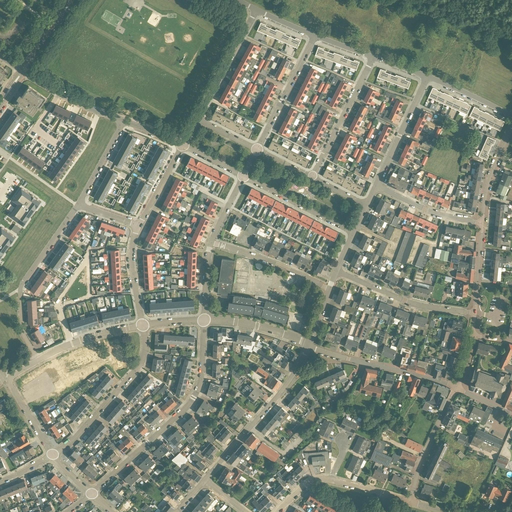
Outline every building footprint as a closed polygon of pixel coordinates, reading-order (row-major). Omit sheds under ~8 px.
[(267,36),(270,28),(265,26),(266,25),(261,23),(257,31),(267,35),(267,36)] [(270,28),(267,36),(267,35),(277,39),(277,40),(281,31),(276,29),(275,31),(270,28),(271,28),(270,28)] [(281,31),(277,40),(287,44),(286,44),(287,44),(290,37),(290,36),(290,37),(285,35),(285,34),(281,31)] [(290,37),(287,44),(287,45),(287,44),(297,48),(296,49),(297,49),(301,40),(296,38),(295,39),(290,37)] [(281,50),(283,44),(276,42),(274,48),(281,50)] [(255,49),(257,50),(259,51),(260,48),(251,43),(248,49),(253,52),(255,49)] [(325,60),(328,51),(328,52),(323,50),(323,49),(318,47),(315,56),(316,55),(325,59),(325,60)] [(248,49),(244,55),(250,58),(253,52),(248,49)] [(329,52),(328,51),(325,60),(326,59),(335,63),(339,54),(334,53),(333,54),(328,52),(329,52)] [(344,56),(339,54),(335,63),(336,63),(346,66),(345,67),(346,67),(349,59),(348,59),(343,58),(344,56)] [(254,60),(250,58),(244,55),(241,61),(247,64),(249,65),(250,66),(254,60)] [(279,57),(276,63),(286,68),(289,62),(279,57)] [(349,59),(346,67),(346,66),(356,70),(356,71),(359,62),(354,60),(353,61),(349,60),(349,59)] [(249,65),(247,64),(241,61),(238,66),(246,71),(249,65)] [(283,74),(286,68),(276,63),(277,63),(274,69),(277,71),(283,74)] [(333,70),(339,73),(342,66),(336,63),(333,70)] [(235,72),(241,76),(243,77),(244,77),(247,71),(246,71),(238,66),(235,72)] [(320,76),(321,73),(311,68),(308,74),(314,77),(316,74),(320,76)] [(387,82),(390,74),(385,72),(385,71),(380,69),(377,78),(378,78),(387,81),(387,82)] [(277,71),(274,77),(280,80),(283,74),(277,71)] [(243,77),(241,76),(235,72),(232,78),(240,83),(243,77)] [(305,80),(311,83),(314,77),(308,74),(305,80)] [(391,74),(390,74),(387,82),(388,81),(397,85),(397,86),(401,77),(396,75),(395,76),(390,74),(391,74)] [(338,87),(344,90),(347,84),(344,83),(346,80),(343,78),(336,75),(335,78),(333,77),(330,83),(338,87)] [(406,79),(401,77),(397,86),(398,86),(398,85),(408,89),(407,89),(408,89),(411,82),(405,80),(406,79)] [(228,84),(237,89),(238,89),(237,89),(240,83),(232,78),(228,84)] [(302,86),(308,89),(311,83),(305,80),(302,86)] [(268,89),(274,92),(277,86),(267,81),(266,84),(264,87),(268,89)] [(225,90),(231,93),(234,95),(237,89),(228,84),(225,90)] [(299,92),(305,95),(308,89),(302,86),(299,92)] [(22,96),(20,95),(17,99),(14,104),(33,117),(37,110),(35,108),(37,106),(39,107),(44,101),(39,98),(41,95),(37,93),(29,87),(22,95),(23,95),(22,96)] [(338,87),(335,93),(341,96),(344,90),(338,87)] [(378,96),(380,94),(378,93),(370,88),(367,94),(373,98),(374,94),(378,96)] [(436,101),(440,91),(440,92),(437,90),(433,88),(428,98),(429,97),(436,101)] [(268,89),(265,95),(271,98),(274,92),(268,89)] [(231,100),(234,95),(231,93),(225,90),(222,96),(228,99),(231,100)] [(443,105),(448,95),(443,93),(440,92),(441,91),(440,91),(436,101),(436,102),(436,101),(444,104),(443,105)] [(302,101),(305,95),(299,92),(296,98),(302,101)] [(341,96),(335,93),(332,99),(338,102),(341,96)] [(371,101),(373,98),(367,94),(364,101),(374,106),(375,103),(371,101)] [(271,98),(265,95),(262,101),(268,104),(271,98)] [(451,108),(456,98),(455,98),(455,99),(452,97),(453,97),(448,95),(443,105),(444,105),(444,104),(451,108)] [(226,102),(228,99),(222,96),(219,102),(229,107),(230,104),(226,102)] [(300,104),(302,101),(296,98),(293,104),(303,109),(304,106),(300,104)] [(403,103),(395,99),(393,98),(391,101),(390,104),(394,106),(400,109),(403,103)] [(459,112),(463,102),(459,100),(458,100),(456,99),(456,98),(451,108),(452,108),(459,111),(459,112)] [(338,102),(332,99),(330,102),(326,100),(325,103),(335,108),(338,102)] [(268,104),(262,101),(259,107),(265,110),(268,104)] [(468,104),(463,102),(459,112),(459,111),(467,115),(466,115),(467,115),(471,106),(468,104)] [(56,105),(52,114),(57,116),(61,108),(56,105)] [(374,113),(376,113),(377,110),(372,108),(371,110),(361,105),(358,111),(364,114),(366,111),(370,113),(371,111),(374,113)] [(254,112),(256,113),(262,116),(265,110),(259,107),(257,106),(254,112)] [(318,115),(323,117),(329,120),(332,114),(326,111),(327,108),(322,106),(320,109),(321,109),(318,115)] [(394,106),(391,112),(397,115),(400,109),(394,106)] [(477,120),(482,110),(481,110),(481,111),(478,109),(479,109),(474,107),(469,116),(469,117),(470,116),(477,120)] [(61,108),(57,116),(62,118),(66,110),(61,108)] [(302,114),(299,113),(299,112),(291,108),(288,114),(296,118),(297,116),(300,117),(302,114)] [(66,110),(62,118),(67,121),(71,112),(66,110)] [(391,112),(386,110),(382,118),(386,120),(391,123),(393,120),(394,121),(397,115),(391,112)] [(482,110),(477,120),(484,123),(484,124),(489,114),(485,112),(484,112),(482,111),(482,110)] [(225,116),(215,111),(211,119),(216,122),(217,121),(221,123),(220,124),(219,123),(219,124),(220,124),(225,116)] [(361,120),(364,121),(367,115),(364,114),(358,111),(355,117),(361,120)] [(419,117),(426,120),(427,116),(431,118),(433,115),(422,111),(419,117)] [(13,112),(10,117),(18,122),(21,118),(13,112)] [(262,116),(256,113),(254,116),(250,114),(249,117),(259,122),(262,116)] [(293,124),(296,118),(288,114),(285,120),(293,124)] [(492,128),(497,118),(496,118),(493,117),(494,116),(489,114),(484,124),(485,124),(492,127),(492,128)] [(77,115),(73,123),(78,126),(82,117),(77,115)] [(220,124),(222,125),(221,124),(221,123),(226,125),(225,127),(230,129),(234,121),(225,116),(220,124)] [(10,117),(7,121),(15,127),(18,122),(10,117)] [(82,117),(78,126),(83,128),(87,120),(82,117)] [(317,122),(326,126),(329,120),(323,117),(320,123),(317,122)] [(358,126),(361,120),(355,117),(352,123),(358,126)] [(423,126),(426,120),(419,117),(417,123),(423,126)] [(497,118),(492,128),(492,127),(499,131),(500,132),(505,122),(500,119),(499,120),(497,119),(497,118)] [(87,120),(83,128),(88,130),(92,122),(87,120)] [(282,126),(288,129),(290,130),(293,124),(285,120),(282,126)] [(4,125),(12,131),(15,127),(7,121),(4,125)] [(230,129),(235,132),(236,130),(240,132),(239,134),(238,133),(240,134),(244,126),(234,121),(230,129)] [(326,126),(317,122),(314,128),(317,129),(323,132),(326,126)] [(356,129),(358,126),(352,123),(349,129),(359,134),(360,131),(356,129)] [(391,128),(385,125),(381,123),(380,126),(378,129),(382,131),(388,134),(391,128)] [(420,132),(423,126),(417,123),(414,129),(420,132)] [(1,130),(9,136),(12,131),(4,125),(1,130)] [(244,126),(240,134),(241,135),(241,134),(240,134),(240,133),(245,135),(244,136),(249,139),(253,131),(244,126)] [(286,132),(288,129),(282,126),(279,132),(289,137),(290,134),(286,132)] [(311,134),(314,135),(320,138),(323,132),(317,129),(314,128),(311,134)] [(411,135),(421,140),(422,137),(418,135),(420,132),(414,129),(411,135)] [(0,130),(0,135),(6,140),(9,136),(1,130),(0,130)] [(385,140),(388,134),(382,131),(379,137),(385,140)] [(344,139),(350,142),(351,139),(355,141),(357,138),(347,133),(344,139)] [(128,134),(126,139),(134,143),(137,139),(128,134)] [(320,138),(314,135),(311,141),(316,144),(320,138)] [(379,137),(375,135),(374,139),(378,140),(376,143),(382,146),(385,140),(379,137)] [(77,136),(74,141),(82,146),(85,142),(77,136)] [(482,146),(490,150),(490,149),(492,145),(493,145),(495,140),(487,136),(487,137),(483,146),(482,146)] [(409,138),(406,144),(413,147),(412,148),(416,150),(418,147),(427,151),(430,146),(423,143),(422,142),(421,145),(419,144),(420,143),(409,138)] [(423,143),(430,146),(433,148),(436,143),(425,138),(423,143)] [(132,148),(134,143),(126,139),(123,143),(132,148)] [(341,145),(347,148),(350,142),(344,139),(341,145)] [(268,148),(273,151),(274,150),(278,152),(277,153),(276,153),(278,153),(282,145),(272,140),(268,148)] [(304,143),(303,143),(299,140),(297,140),(295,143),(302,146),(306,149),(307,147),(313,150),(316,144),(311,141),(309,140),(307,143),(305,142),(304,143)] [(74,141),(71,145),(78,151),(82,146),(74,141)] [(129,153),(132,148),(123,143),(121,148),(129,153)] [(382,146),(376,143),(375,146),(371,144),(370,147),(380,152),(382,146)] [(406,144),(404,151),(410,153),(412,148),(413,147),(406,144)] [(71,145),(68,150),(75,155),(78,151),(71,145)] [(282,145),(278,153),(283,156),(283,155),(288,157),(287,158),(286,157),(286,158),(287,158),(291,150),(282,145)] [(338,151),(344,154),(347,148),(341,145),(338,151)] [(156,151),(165,156),(168,151),(159,146),(156,151)] [(490,150),(482,146),(483,147),(479,156),(478,156),(487,160),(489,155),(487,155),(490,150)] [(23,147),(18,154),(22,157),(27,150),(23,147)] [(127,158),(129,153),(121,148),(118,153),(127,158)] [(27,150),(22,157),(26,160),(32,153),(27,150)] [(68,150),(65,154),(72,159),(75,155),(68,150)] [(291,150),(287,158),(292,161),(293,159),(297,162),(297,163),(296,162),(295,163),(297,163),(301,155),(291,150)] [(165,156),(156,151),(154,156),(163,161),(165,156)] [(344,154),(338,151),(335,157),(339,159),(345,162),(346,159),(344,158),(345,155),(344,154)] [(407,159),(410,153),(404,151),(401,156),(407,159)] [(32,153),(26,160),(31,163),(36,156),(32,153)] [(127,158),(118,153),(115,158),(124,162),(127,158)] [(65,154),(62,158),(69,164),(72,159),(65,154)] [(301,165),(306,168),(310,160),(301,155),(297,163),(298,164),(297,163),(298,162),(302,164),(301,165)] [(36,156),(31,163),(35,167),(41,159),(36,156)] [(163,161),(154,156),(151,161),(160,165),(163,161)] [(367,162),(373,165),(376,159),(370,156),(367,162)] [(405,163),(407,159),(401,156),(398,163),(408,167),(409,165),(405,163)] [(191,157),(186,166),(187,166),(191,168),(196,160),(191,157)] [(62,158),(58,163),(66,168),(69,164),(62,158)] [(124,162),(115,158),(113,162),(122,167),(124,162)] [(41,159),(35,167),(40,170),(45,162),(41,159)] [(196,160),(191,168),(196,170),(200,162),(196,160)] [(160,165),(151,161),(149,165),(157,170),(160,165)] [(362,167),(365,168),(371,171),(373,165),(367,162),(365,161),(362,167)] [(205,165),(200,162),(196,170),(201,173),(205,165)] [(58,163),(55,167),(63,173),(66,168),(58,163)] [(146,170),(155,175),(157,170),(149,165),(146,170)] [(210,167),(205,165),(201,173),(206,175),(210,167)] [(371,171),(365,168),(362,167),(361,166),(359,170),(356,168),(354,173),(359,176),(360,174),(368,177),(371,171)] [(405,170),(396,166),(394,169),(391,168),(386,178),(389,180),(387,184),(396,189),(396,188),(402,176),(405,170)] [(55,167),(52,172),(60,177),(63,173),(55,167)] [(215,169),(210,167),(206,175),(211,178),(215,169)] [(322,176),(327,179),(328,177),(332,180),(332,181),(331,180),(331,181),(332,181),(336,173),(326,168),(322,176)] [(109,169),(107,174),(115,178),(118,174),(109,169)] [(215,169),(215,170),(211,178),(215,180),(220,172),(215,169)] [(152,180),(155,175),(146,170),(143,175),(152,180)] [(404,192),(408,182),(411,184),(415,175),(405,170),(402,176),(396,188),(404,192)] [(52,172),(49,176),(56,181),(60,177),(52,172)] [(224,174),(220,172),(215,180),(220,183),(224,174)] [(510,181),(511,181),(511,173),(511,172),(509,176),(504,174),(499,184),(506,186),(506,187),(510,188),(511,184),(509,183),(510,181)] [(336,173),(332,181),(337,184),(338,182),(342,185),(341,186),(340,185),(341,186),(346,178),(336,173)] [(104,178),(113,183),(115,178),(107,174),(104,178)] [(224,174),(220,183),(225,185),(230,177),(229,177),(224,174)] [(411,184),(414,185),(411,192),(417,195),(419,189),(421,185),(416,183),(419,175),(417,174),(415,175),(411,184)] [(101,183),(110,188),(113,183),(104,178),(101,183)] [(186,186),(187,184),(177,178),(174,183),(181,187),(184,189),(186,186)] [(346,178),(341,186),(347,189),(347,187),(352,189),(351,191),(350,190),(351,191),(355,183),(346,178)] [(138,185),(147,190),(149,185),(141,180),(138,185)] [(99,188),(108,193),(110,188),(101,183),(99,188)] [(171,189),(178,192),(180,190),(181,187),(174,183),(171,189)] [(355,193),(361,196),(365,188),(355,183),(351,191),(352,191),(351,191),(352,190),(356,192),(355,193)] [(502,194),(506,187),(506,186),(499,184),(496,192),(501,194),(500,198),(505,200),(507,196),(502,194)] [(138,185),(135,189),(144,194),(147,190),(138,185)] [(423,198),(426,191),(427,188),(423,186),(422,190),(419,189),(417,195),(423,198)] [(18,205),(10,216),(24,226),(28,220),(36,209),(41,202),(21,188),(12,201),(18,205)] [(96,193),(105,197),(108,193),(99,188),(96,193)] [(247,196),(252,199),(256,190),(252,188),(251,188),(247,196)] [(135,189),(133,194),(142,199),(144,194),(135,189)] [(169,193),(176,197),(178,192),(171,189),(169,193)] [(256,190),(252,199),(257,201),(261,193),(256,190)] [(429,200),(433,190),(431,194),(426,191),(423,198),(429,200)] [(439,193),(433,190),(429,200),(436,203),(438,197),(439,195),(439,193)] [(105,197),(96,193),(94,197),(102,202),(105,197)] [(175,200),(176,197),(169,193),(166,199),(173,202),(177,204),(180,206),(185,208),(188,204),(182,201),(180,203),(178,202),(178,201),(175,200)] [(262,204),(266,195),(261,193),(257,201),(262,204)] [(133,194),(130,199),(139,204),(142,199),(133,194)] [(267,206),(271,198),(266,195),(262,204),(267,206)] [(448,200),(444,199),(442,205),(448,208),(452,197),(449,196),(448,200)] [(442,205),(444,199),(438,197),(436,203),(442,205)] [(271,209),(276,200),(271,198),(267,206),(271,209)] [(130,199),(128,204),(136,208),(139,204),(130,199)] [(173,202),(166,199),(163,204),(171,208),(173,202)] [(210,204),(208,207),(215,210),(218,204),(208,199),(206,202),(210,204)] [(378,205),(386,209),(388,210),(395,213),(397,207),(399,203),(395,201),(393,205),(394,206),(393,209),(390,207),(391,204),(388,203),(380,199),(378,205)] [(276,211),(280,203),(276,200),(271,209),(276,211)] [(476,206),(468,205),(465,204),(464,204),(460,203),(454,202),(453,207),(459,208),(460,205),(463,206),(463,207),(468,208),(467,211),(475,212),(476,206)] [(281,214),(285,205),(280,203),(276,211),(281,214)] [(503,211),(507,211),(511,212),(511,209),(507,209),(508,205),(504,204),(497,203),(497,210),(503,211)] [(134,213),(136,208),(128,204),(125,208),(134,213)] [(169,211),(171,208),(163,204),(161,209),(172,215),(173,212),(169,211)] [(215,210),(208,207),(205,205),(203,208),(202,211),(211,216),(215,210)] [(286,216),(290,208),(285,205),(281,214),(286,216)] [(385,215),(388,210),(386,209),(378,205),(375,211),(383,215),(383,214),(385,215)] [(291,218),(295,210),(290,208),(286,216),(291,218)] [(404,218),(407,212),(401,209),(398,216),(399,216),(398,218),(395,216),(391,225),(396,227),(398,221),(399,221),(401,217),(404,218)] [(295,221),(300,213),(295,210),(291,218),(295,221)] [(406,224),(405,227),(403,226),(402,229),(406,231),(407,227),(409,225),(408,225),(410,221),(413,215),(407,212),(404,218),(407,220),(405,223),(406,224)] [(300,223),(304,215),(300,213),(295,221),(300,223)] [(168,221),(169,219),(159,214),(156,219),(163,223),(165,220),(168,221)] [(305,226),(309,217),(304,215),(300,223),(305,226)] [(413,215),(410,221),(416,224),(419,218),(413,215)] [(202,217),(200,216),(197,221),(207,226),(209,220),(202,217)] [(370,221),(378,225),(381,219),(373,216),(370,221)] [(80,222),(88,228),(92,223),(83,217),(80,222)] [(245,231),(249,224),(251,220),(247,218),(245,222),(236,217),(233,223),(234,224),(229,232),(237,236),(239,233),(239,234),(241,231),(240,230),(241,228),(245,231)] [(310,228),(314,220),(309,217),(305,226),(310,228)] [(416,224),(416,225),(422,228),(425,220),(419,218),(416,224)] [(153,224),(161,228),(163,223),(156,219),(153,224)] [(191,221),(195,223),(193,226),(197,228),(204,231),(207,226),(197,221),(196,221),(192,219),(191,221)] [(315,231),(319,222),(314,220),(310,228),(315,231)] [(428,231),(431,223),(425,220),(422,228),(428,231)] [(375,231),(378,225),(370,221),(367,227),(375,231)] [(85,233),(88,228),(80,222),(76,227),(82,231),(85,233)] [(100,238),(102,239),(104,234),(107,224),(102,222),(99,229),(98,233),(101,234),(100,238)] [(319,233),(324,225),(319,222),(315,231),(319,233)] [(438,226),(431,223),(428,231),(431,232),(430,235),(433,236),(438,226)] [(104,234),(102,239),(105,240),(106,235),(110,236),(111,233),(113,226),(107,224),(104,234)] [(158,233),(161,228),(153,224),(151,229),(158,233)] [(253,233),(256,235),(257,233),(258,231),(261,226),(261,225),(258,224),(256,228),(249,224),(245,231),(253,234),(253,233)] [(324,236),(328,227),(324,225),(319,233),(324,236)] [(117,235),(119,228),(113,226),(111,233),(114,234),(117,234),(117,235)] [(0,259),(3,255),(11,244),(16,238),(2,227),(0,229),(0,259)] [(73,232),(78,236),(82,231),(76,227),(73,232)] [(197,228),(196,230),(192,228),(192,229),(189,227),(187,229),(191,231),(195,233),(202,236),(204,231),(197,228)] [(329,238),(333,230),(328,227),(324,236),(329,238)] [(119,239),(120,236),(123,237),(125,230),(119,228),(117,235),(116,238),(114,241),(114,242),(117,242),(119,243),(120,240),(119,239)] [(456,241),(457,237),(458,229),(452,228),(450,236),(449,243),(455,245),(455,244),(456,241)] [(148,234),(162,241),(163,239),(160,237),(161,235),(158,233),(151,229),(148,234)] [(468,241),(469,238),(470,238),(471,232),(464,230),(458,229),(457,237),(463,239),(462,240),(468,241)] [(338,232),(333,230),(329,238),(334,240),(334,241),(338,232)] [(78,236),(73,232),(69,237),(75,241),(78,244),(80,241),(82,238),(78,236)] [(195,233),(192,238),(199,241),(202,236),(195,233)] [(257,249),(261,241),(264,237),(257,233),(256,235),(255,238),(251,244),(254,245),(253,247),(257,249)] [(146,240),(153,243),(156,245),(157,242),(161,244),(162,241),(148,234),(146,240)] [(361,241),(369,245),(371,239),(364,235),(361,241)] [(265,250),(268,251),(268,252),(272,254),(276,246),(280,239),(275,237),(272,244),(269,242),(265,250)] [(199,241),(192,238),(191,241),(187,239),(186,242),(197,247),(199,241)] [(153,251),(156,245),(153,243),(146,240),(143,245),(145,246),(144,249),(150,251),(153,251)] [(262,251),(263,249),(265,250),(269,242),(268,242),(267,243),(266,243),(265,243),(261,241),(257,249),(262,251)] [(366,250),(369,245),(361,241),(358,247),(366,250)] [(65,243),(62,247),(70,253),(73,249),(65,243)] [(280,255),(282,252),(284,248),(283,247),(282,249),(280,248),(276,246),(272,254),(276,256),(277,254),(280,255)] [(67,257),(70,253),(62,247),(58,251),(67,257)] [(284,248),(282,252),(280,255),(283,257),(282,257),(286,260),(291,251),(286,249),(284,248)] [(458,266),(468,268),(474,269),(474,264),(475,262),(469,262),(469,263),(459,261),(460,254),(454,253),(452,253),(451,252),(447,251),(436,249),(435,252),(441,253),(440,256),(440,259),(450,262),(453,262),(454,262),(458,263),(458,266)] [(63,262),(67,257),(58,251),(55,256),(63,262)] [(294,253),(291,251),(286,260),(291,262),(292,260),(294,261),(299,252),(296,251),(294,253)] [(299,252),(294,261),(297,263),(296,264),(300,267),(304,259),(307,254),(307,253),(304,258),(300,256),(301,254),(299,252)] [(353,258),(361,261),(364,256),(356,252),(353,258)] [(499,260),(506,261),(506,258),(503,258),(503,257),(499,257),(499,253),(492,252),(492,260),(499,260)] [(307,254),(304,259),(300,267),(304,269),(305,267),(308,268),(309,265),(313,258),(310,257),(311,256),(307,254)] [(371,260),(368,265),(371,266),(367,274),(373,276),(377,269),(379,263),(378,265),(372,263),(373,261),(374,261),(376,255),(373,254),(372,257),(371,260)] [(55,256),(52,260),(60,266),(63,262),(55,256)] [(379,263),(377,269),(373,276),(379,279),(382,271),(379,270),(382,264),(385,258),(382,257),(379,263)] [(361,261),(353,258),(350,263),(358,267),(361,261)] [(256,300),(256,299),(234,296),(230,295),(231,283),(232,283),(235,261),(222,259),(221,268),(216,267),(214,285),(219,286),(217,294),(221,294),(220,297),(230,298),(230,302),(228,302),(228,303),(229,303),(228,310),(227,310),(254,314),(261,316),(263,316),(287,323),(288,323),(287,323),(289,315),(287,315),(289,308),(266,301),(265,302),(256,300)] [(60,266),(52,260),(49,265),(57,270),(60,266)] [(328,263),(328,262),(322,260),(321,263),(320,262),(318,266),(327,270),(329,266),(327,266),(328,263)] [(461,271),(461,274),(456,273),(455,278),(472,282),(474,269),(468,268),(458,266),(458,263),(454,262),(453,268),(457,270),(461,271)] [(327,270),(318,266),(316,270),(315,270),(313,273),(320,277),(322,273),(324,275),(327,270)] [(389,284),(394,273),(389,270),(386,269),(386,270),(388,271),(387,273),(383,281),(389,284)] [(51,282),(56,275),(49,270),(47,272),(44,271),(41,276),(51,282)] [(436,274),(427,272),(424,282),(433,284),(436,274)] [(398,278),(399,275),(394,273),(389,284),(395,286),(398,278)] [(37,280),(47,287),(51,282),(41,276),(37,280)] [(34,285),(44,292),(47,287),(37,280),(34,285)] [(412,289),(412,287),(413,281),(410,280),(409,283),(404,281),(400,288),(406,291),(408,288),(412,289)] [(64,281),(60,287),(59,289),(63,291),(68,283),(67,282),(65,281),(64,281)] [(413,281),(412,287),(415,288),(413,293),(421,295),(423,286),(419,285),(419,287),(417,287),(418,283),(413,281)] [(454,289),(459,289),(467,290),(468,284),(463,283),(453,282),(453,285),(454,285),(454,289)] [(30,290),(40,297),(44,292),(34,285),(30,290)] [(423,286),(421,295),(428,297),(429,291),(432,292),(434,287),(429,285),(428,290),(427,289),(427,287),(423,286)] [(63,291),(59,289),(58,288),(57,290),(54,293),(59,296),(63,291)] [(340,290),(338,296),(346,299),(348,293),(340,290)] [(344,305),(346,299),(338,296),(335,302),(344,305)] [(364,309),(365,306),(368,298),(363,296),(360,304),(359,307),(364,309)] [(374,300),(368,298),(365,306),(369,307),(367,313),(369,314),(368,316),(365,325),(368,326),(373,312),(370,311),(371,308),(374,300)] [(381,318),(383,313),(386,304),(380,302),(377,310),(376,313),(373,312),(368,326),(371,327),(374,319),(375,316),(381,318)] [(386,304),(383,313),(389,315),(392,307),(386,304)] [(331,313),(339,316),(342,310),(333,307),(331,313)] [(394,317),(400,319),(403,311),(397,309),(394,317)] [(405,324),(406,321),(409,313),(403,311),(400,319),(403,320),(402,323),(405,324)] [(329,319),(337,322),(336,325),(345,328),(346,324),(341,322),(342,317),(339,316),(331,313),(329,319)] [(91,316),(94,325),(99,324),(96,315),(91,316)] [(413,324),(419,325),(421,317),(415,315),(413,324)] [(421,317),(419,325),(425,327),(427,318),(421,317)] [(42,324),(41,318),(29,319),(29,325),(30,324),(31,329),(40,326),(39,324),(42,324)] [(447,323),(446,328),(446,330),(449,331),(454,332),(454,329),(460,331),(462,322),(459,321),(459,320),(459,321),(454,320),(454,324),(447,323)] [(78,330),(75,321),(70,323),(73,332),(78,330)] [(332,342),(335,335),(336,332),(338,326),(332,324),(331,327),(334,329),(333,334),(327,332),(324,339),(332,342)] [(336,332),(335,335),(332,342),(338,344),(342,334),(345,335),(347,329),(343,328),(341,334),(336,332)] [(34,339),(44,333),(44,332),(41,334),(38,329),(31,333),(34,339)] [(444,341),(450,342),(460,344),(460,343),(461,343),(462,339),(461,339),(461,338),(453,336),(452,339),(447,338),(449,331),(446,330),(441,329),(439,337),(433,336),(433,338),(444,341)] [(379,335),(381,336),(377,346),(380,347),(382,343),(385,333),(380,331),(377,330),(376,333),(379,334),(379,335)] [(47,337),(44,333),(34,339),(37,344),(45,339),(46,341),(52,338),(50,335),(47,337)] [(166,343),(170,343),(170,335),(164,335),(163,343),(164,343),(163,345),(158,344),(158,342),(155,342),(154,351),(166,352),(167,345),(166,345),(166,343)] [(238,335),(236,342),(240,343),(240,344),(244,344),(245,336),(238,335)] [(245,336),(244,344),(247,345),(247,344),(251,345),(253,337),(245,336)] [(359,343),(360,338),(355,336),(353,341),(350,349),(356,351),(359,343)] [(274,359),(259,349),(258,348),(260,342),(258,341),(256,339),(254,347),(253,350),(264,357),(272,363),(274,359)] [(344,347),(350,349),(353,341),(347,339),(344,347)] [(458,351),(460,344),(450,342),(449,348),(450,348),(450,349),(458,351)] [(110,345),(118,369),(127,366),(119,343),(110,345)] [(368,353),(371,345),(365,343),(362,351),(368,353)] [(506,385),(510,375),(505,374),(505,375),(502,374),(501,375),(496,373),(496,374),(493,373),(493,374),(480,370),(480,368),(477,367),(478,356),(478,354),(477,354),(478,352),(487,354),(488,350),(496,352),(497,348),(495,347),(484,344),(482,343),(482,344),(479,343),(475,355),(477,355),(476,359),(475,367),(468,386),(473,388),(474,386),(487,391),(486,392),(489,393),(489,394),(500,398),(503,391),(502,391),(503,391),(503,390),(504,390),(504,389),(505,388),(505,387),(505,386),(505,385),(506,385)] [(511,344),(509,344),(503,357),(498,367),(511,373),(511,367),(506,365),(511,351),(511,344)] [(377,347),(371,345),(368,353),(374,355),(377,347)] [(299,355),(287,348),(285,351),(281,348),(277,346),(274,351),(283,356),(284,357),(285,355),(295,361),(296,361),(297,359),(299,355)] [(387,356),(390,348),(384,346),(381,354),(387,356)] [(393,359),(396,351),(390,348),(387,356),(393,359)] [(399,368),(407,369),(408,365),(408,364),(405,363),(406,358),(407,358),(409,350),(401,348),(400,354),(403,354),(399,368)] [(456,365),(458,358),(454,356),(454,353),(446,351),(442,350),(441,353),(447,354),(445,361),(446,362),(449,363),(452,364),(456,365)] [(97,351),(62,363),(65,372),(100,360),(97,351)] [(163,366),(164,363),(164,359),(168,359),(171,360),(171,356),(159,354),(158,359),(153,358),(152,364),(163,366)] [(272,363),(264,357),(262,361),(270,366),(272,363)] [(277,359),(275,362),(288,370),(290,366),(290,367),(291,365),(292,363),(282,357),(279,361),(277,359)] [(180,364),(183,365),(191,367),(193,361),(181,358),(179,364),(180,364)] [(408,365),(407,369),(415,371),(418,361),(414,360),(414,362),(411,362),(410,365),(408,365)] [(418,361),(415,371),(424,374),(427,366),(418,364),(419,361),(418,361)] [(179,370),(182,370),(190,372),(191,367),(183,365),(180,364),(179,370)] [(442,375),(444,370),(439,368),(440,365),(436,364),(433,377),(440,379),(441,377),(442,375)] [(265,379),(269,374),(264,371),(255,365),(252,369),(255,371),(255,372),(265,379)] [(271,368),(273,369),(271,373),(274,375),(281,379),(285,374),(272,365),(271,368)] [(56,368),(23,386),(28,394),(60,377),(56,368)] [(376,378),(377,370),(366,368),(359,391),(380,396),(382,389),(376,387),(373,386),(368,385),(370,379),(368,379),(369,377),(376,378)] [(451,371),(447,370),(444,369),(444,370),(442,375),(441,377),(451,380),(454,373),(453,373),(455,369),(451,368),(451,371)] [(190,372),(182,370),(179,370),(177,375),(188,378),(190,372)] [(345,376),(346,376),(343,370),(338,373),(342,382),(347,380),(345,376)] [(332,375),(336,384),(341,382),(342,382),(338,373),(332,375)] [(394,375),(386,374),(385,376),(382,376),(381,384),(380,387),(384,387),(383,389),(387,390),(388,386),(392,386),(394,375)] [(108,375),(104,379),(110,385),(114,380),(108,375)] [(143,379),(150,385),(152,382),(154,380),(147,375),(143,379)] [(175,381),(179,382),(186,384),(188,378),(177,375),(177,376),(177,375),(175,381)] [(329,384),(330,387),(336,384),(332,375),(326,378),(329,384)] [(408,394),(413,397),(417,389),(416,388),(419,379),(414,377),(414,378),(409,376),(407,381),(412,383),(410,387),(406,385),(405,386),(404,389),(405,390),(409,392),(408,394)] [(272,388),(276,390),(282,382),(274,377),(270,383),(266,381),(264,384),(271,389),(272,388)] [(321,380),(323,386),(324,389),(330,386),(330,387),(329,384),(326,378),(321,380)] [(71,392),(68,387),(70,385),(66,379),(63,381),(59,384),(66,396),(71,392)] [(104,379),(100,384),(106,389),(110,385),(104,379)] [(146,389),(150,385),(143,379),(139,384),(146,389)] [(318,389),(323,386),(321,380),(315,383),(318,389)] [(393,392),(396,394),(401,382),(398,380),(393,392)] [(174,387),(177,388),(185,390),(186,384),(179,382),(175,381),(174,387)] [(102,394),(106,389),(100,384),(98,382),(94,387),(102,394)] [(220,393),(222,388),(222,386),(219,385),(210,382),(210,383),(211,383),(209,389),(220,392),(220,393)] [(262,391),(256,386),(252,383),(249,386),(251,387),(247,391),(247,390),(244,394),(247,396),(253,402),(262,391)] [(436,390),(438,385),(434,383),(428,395),(433,397),(436,390)] [(147,391),(146,389),(139,384),(135,388),(142,394),(143,395),(147,391)] [(417,389),(413,397),(416,398),(417,396),(423,398),(424,396),(425,396),(428,388),(421,385),(419,390),(417,389)] [(441,392),(441,393),(438,392),(438,393),(447,398),(451,389),(438,385),(436,390),(441,392)] [(102,394),(94,387),(90,391),(92,393),(98,398),(102,394)] [(185,390),(177,388),(174,387),(172,392),(176,394),(183,396),(185,390)] [(300,391),(305,396),(309,391),(304,387),(300,391)] [(81,390),(79,388),(76,390),(78,393),(83,397),(86,394),(81,390)] [(138,398),(142,394),(135,388),(131,393),(138,398)] [(206,396),(215,398),(216,396),(218,397),(220,392),(209,389),(207,395),(206,395),(206,396)] [(305,396),(300,391),(296,396),(301,400),(303,402),(307,398),(305,396)] [(167,394),(168,395),(166,397),(169,400),(166,402),(172,408),(177,404),(171,398),(174,396),(169,392),(167,394)] [(139,400),(138,398),(131,393),(127,397),(133,403),(135,404),(139,400)] [(439,397),(438,400),(435,406),(442,409),(447,398),(438,393),(436,396),(439,397)] [(511,409),(511,403),(509,402),(511,396),(506,394),(501,406),(511,410),(511,409)] [(432,398),(433,397),(428,395),(425,401),(433,404),(433,405),(435,406),(438,400),(432,398)] [(296,396),(292,401),(297,405),(301,400),(296,396)] [(84,397),(80,402),(89,409),(93,405),(87,399),(84,397)] [(122,400),(118,405),(124,410),(128,406),(122,400)] [(214,407),(211,406),(204,400),(203,401),(204,401),(200,407),(207,411),(209,408),(212,410),(214,407)] [(158,403),(156,405),(159,409),(162,407),(167,412),(172,408),(166,402),(164,404),(161,401),(159,403),(158,403)] [(297,405),(292,401),(288,405),(293,410),(295,411),(299,407),(297,405)] [(430,404),(435,406),(433,405),(433,404),(425,401),(425,402),(423,404),(421,409),(427,411),(430,404)] [(89,409),(80,402),(76,406),(85,414),(89,409)] [(451,403),(448,409),(464,417),(465,413),(459,410),(460,408),(451,403)] [(233,418),(231,421),(234,423),(244,412),(235,404),(231,408),(233,410),(229,415),(233,418)] [(123,412),(125,414),(126,412),(124,410),(118,405),(114,409),(120,415),(123,412)] [(149,412),(152,415),(157,421),(162,417),(157,411),(159,409),(156,405),(154,407),(149,412)] [(85,414),(76,406),(73,411),(72,411),(81,418),(85,414)] [(42,417),(48,414),(51,412),(48,407),(44,409),(39,412),(42,417)] [(204,417),(207,411),(200,407),(197,412),(196,412),(204,417)] [(468,419),(470,420),(479,424),(482,418),(485,412),(474,407),(470,416),(468,419)] [(278,413),(283,417),(285,419),(289,414),(287,412),(282,408),(278,413)] [(120,415),(114,409),(110,414),(116,419),(120,415)] [(456,417),(460,418),(459,420),(461,421),(462,420),(469,423),(470,420),(468,419),(466,418),(464,417),(448,409),(444,417),(454,421),(456,417)] [(485,412),(482,418),(487,420),(489,416),(487,415),(489,412),(490,412),(491,412),(488,411),(486,410),(485,412)] [(81,418),(72,411),(68,415),(70,417),(76,423),(81,418)] [(51,412),(48,414),(42,417),(45,423),(54,417),(51,412)] [(138,415),(141,418),(142,419),(145,422),(147,420),(152,426),(157,421),(152,415),(149,418),(146,414),(143,416),(140,413),(138,415)] [(285,419),(283,417),(278,413),(274,417),(279,422),(281,424),(285,419)] [(112,424),(116,419),(110,414),(106,418),(112,424)] [(193,417),(188,421),(193,427),(196,430),(201,425),(198,423),(199,423),(192,416),(193,417)] [(281,424),(279,422),(274,417),(270,422),(275,426),(277,428),(281,423),(281,424)] [(458,423),(454,421),(444,417),(442,422),(446,423),(445,426),(447,427),(447,428),(451,430),(454,432),(458,423)] [(351,421),(344,418),(339,427),(343,429),(343,428),(347,430),(351,421)] [(145,422),(142,419),(137,423),(140,426),(138,428),(143,434),(148,430),(142,424),(145,422)] [(220,431),(223,434),(228,438),(232,433),(227,428),(226,427),(228,425),(220,419),(218,422),(224,426),(220,431)] [(334,424),(325,420),(321,427),(331,431),(333,427),(334,424)] [(188,432),(193,427),(188,421),(183,426),(182,425),(188,432)] [(354,434),(357,426),(358,424),(351,421),(347,430),(351,432),(351,433),(354,434)] [(277,428),(275,426),(270,422),(266,427),(271,431),(273,433),(277,428)] [(61,428),(57,423),(48,428),(52,433),(57,430),(61,428)] [(102,423),(98,427),(104,433),(108,428),(102,423)] [(321,429),(318,434),(328,438),(329,435),(331,431),(321,427),(317,425),(316,426),(321,429)] [(106,434),(104,433),(98,427),(94,432),(100,437),(102,435),(104,436),(106,434)] [(121,439),(123,442),(128,448),(133,443),(128,438),(131,435),(126,430),(123,427),(118,432),(123,437),(121,439)] [(273,433),(271,431),(266,427),(262,431),(267,436),(267,435),(270,437),(271,435),(273,433)] [(143,434),(138,428),(135,431),(132,428),(130,430),(129,428),(126,430),(131,435),(133,433),(138,439),(143,434)] [(179,441),(184,436),(178,429),(178,430),(173,434),(179,441)] [(492,450),(497,452),(503,441),(477,429),(473,438),(470,443),(490,453),(492,450)] [(64,433),(62,431),(59,433),(57,430),(52,433),(55,439),(62,435),(64,433)] [(228,438),(223,434),(220,431),(215,437),(210,433),(208,435),(214,440),(216,438),(217,440),(218,438),(224,443),(228,438)] [(90,436),(96,442),(98,443),(102,439),(100,437),(94,432),(90,436)] [(259,441),(260,440),(253,434),(252,433),(245,441),(253,448),(254,448),(257,450),(262,454),(275,462),(276,461),(283,466),(286,463),(277,457),(279,454),(262,442),(261,443),(259,441)] [(167,439),(174,445),(179,441),(173,434),(168,439),(168,438),(167,439)] [(191,434),(188,436),(185,439),(189,444),(192,441),(195,438),(191,434)] [(29,442),(27,438),(26,439),(24,435),(16,440),(18,443),(14,445),(13,443),(8,445),(13,453),(29,442)] [(206,447),(214,454),(218,449),(212,443),(214,440),(208,435),(206,437),(211,441),(206,447)] [(98,443),(96,442),(90,436),(86,441),(94,448),(98,443)] [(366,448),(369,441),(359,437),(358,440),(356,444),(366,448)] [(408,437),(405,444),(420,451),(423,444),(408,437)] [(468,447),(470,443),(465,441),(458,438),(457,442),(468,447)] [(370,459),(389,467),(393,457),(382,453),(386,442),(378,439),(370,459)] [(106,452),(109,455),(114,461),(119,456),(114,451),(116,448),(111,443),(109,441),(107,443),(110,447),(106,452)] [(128,448),(123,442),(121,444),(118,441),(116,443),(114,441),(111,443),(116,448),(118,446),(124,452),(128,448)] [(159,447),(164,454),(168,451),(170,453),(171,452),(175,457),(178,454),(173,449),(170,446),(168,448),(163,442),(163,443),(164,443),(159,447)] [(441,477),(434,474),(438,465),(445,468),(448,469),(450,465),(447,463),(440,460),(447,446),(443,444),(444,443),(441,442),(434,457),(432,457),(431,460),(432,461),(425,476),(424,478),(435,483),(436,481),(438,482),(441,477)] [(252,451),(243,443),(239,447),(245,453),(248,455),(254,459),(255,457),(253,455),(253,454),(250,453),(252,451)] [(353,451),(362,455),(366,448),(356,444),(354,448),(353,451)] [(6,453),(0,445),(0,454),(2,457),(2,456),(4,459),(8,455),(6,453)] [(26,451),(23,453),(24,455),(27,458),(36,453),(32,447),(25,451),(26,451)] [(159,459),(164,454),(159,447),(154,452),(153,452),(159,459)] [(210,459),(214,454),(206,447),(202,452),(199,450),(199,451),(196,454),(202,459),(205,455),(210,459)] [(248,455),(245,453),(239,447),(235,451),(245,459),(248,455)] [(74,461),(79,455),(77,453),(79,450),(77,448),(74,451),(69,457),(74,461)] [(17,456),(23,453),(21,450),(16,453),(9,457),(14,465),(20,461),(18,459),(17,456)] [(415,462),(417,457),(403,451),(400,450),(397,455),(393,453),(392,457),(398,459),(399,456),(415,462)] [(325,458),(328,457),(328,451),(321,452),(318,452),(318,456),(319,464),(325,464),(325,458)] [(109,465),(114,461),(109,455),(106,457),(102,452),(100,454),(98,452),(94,456),(100,461),(101,460),(103,458),(109,465)] [(240,460),(242,458),(234,452),(231,456),(238,462),(242,465),(242,464),(251,471),(253,468),(244,462),(243,463),(240,460)] [(319,464),(318,456),(318,452),(314,453),(308,453),(307,453),(303,453),(305,457),(306,460),(312,459),(313,465),(319,464)] [(194,472),(185,464),(188,460),(185,457),(182,454),(180,453),(171,460),(177,464),(177,465),(181,467),(193,477),(198,481),(201,477),(195,471),(194,472)] [(200,461),(202,459),(196,454),(196,453),(193,456),(190,453),(187,457),(190,460),(189,461),(194,465),(200,470),(205,465),(200,461)] [(87,461),(91,456),(89,454),(86,457),(84,455),(82,457),(79,455),(74,461),(78,466),(85,459),(87,461)] [(95,467),(93,465),(94,464),(91,461),(95,458),(92,455),(88,460),(90,462),(83,470),(88,474),(95,467)] [(496,462),(506,466),(509,459),(499,455),(496,462)] [(149,456),(144,461),(150,467),(155,462),(149,456)] [(238,462),(231,456),(227,460),(234,466),(236,465),(240,468),(249,475),(252,471),(251,471),(242,464),(242,465),(238,462)] [(360,467),(363,460),(354,456),(352,459),(353,459),(351,463),(360,467)] [(410,467),(412,468),(415,462),(399,456),(398,459),(404,462),(405,461),(405,462),(404,465),(404,464),(402,469),(408,471),(410,467)] [(150,467),(144,461),(139,465),(145,472),(150,467)] [(293,468),(301,476),(306,471),(300,466),(301,465),(299,462),(293,468)] [(357,474),(358,472),(360,467),(351,463),(349,467),(348,467),(347,470),(357,474)] [(183,485),(189,491),(194,486),(189,481),(193,477),(181,467),(177,465),(177,464),(174,468),(178,472),(184,477),(179,482),(179,481),(175,486),(179,489),(183,485)] [(101,470),(98,468),(97,469),(95,467),(88,474),(93,479),(98,473),(101,470)] [(237,469),(234,473),(226,467),(224,470),(223,471),(222,472),(222,473),(237,482),(240,477),(243,473),(237,469)] [(381,473),(383,469),(378,467),(376,470),(375,470),(374,472),(372,472),(370,476),(371,477),(371,476),(373,477),(373,478),(378,480),(381,473)] [(301,476),(293,468),(288,472),(296,480),(301,476)] [(134,469),(135,469),(130,474),(136,480),(141,476),(134,469)] [(47,482),(50,480),(52,481),(48,485),(51,488),(50,488),(51,488),(60,479),(55,474),(51,471),(48,475),(47,482)] [(291,485),(296,480),(288,472),(283,477),(291,485)] [(43,474),(37,476),(41,487),(43,486),(44,486),(43,484),(46,483),(47,483),(47,482),(48,475),(47,473),(43,474)] [(237,482),(222,473),(218,479),(233,488),(237,482)] [(378,480),(381,482),(381,481),(384,482),(384,483),(388,476),(381,473),(378,480)] [(130,485),(136,480),(130,474),(125,478),(124,478),(130,485)] [(393,483),(397,485),(400,478),(394,475),(390,482),(391,482),(393,483)] [(34,487),(36,491),(39,490),(42,489),(41,487),(37,476),(31,478),(32,481),(32,482),(33,482),(34,485),(34,487)] [(403,487),(403,488),(406,481),(400,478),(397,485),(400,487),(400,486),(403,487)] [(59,493),(59,492),(62,489),(60,487),(61,486),(62,486),(62,485),(64,483),(60,479),(51,488),(55,492),(50,497),(52,500),(55,497),(59,493)] [(258,489),(260,487),(261,487),(263,485),(260,483),(256,480),(253,484),(258,486),(257,487),(258,489)] [(19,483),(24,496),(27,494),(27,493),(28,492),(30,494),(32,499),(37,497),(37,498),(38,498),(33,488),(32,488),(31,486),(27,488),(25,481),(19,483)] [(281,484),(279,481),(278,481),(274,486),(282,494),(286,490),(281,484)] [(12,486),(15,493),(18,492),(21,491),(23,496),(24,496),(19,483),(12,486)] [(109,494),(114,498),(119,493),(117,491),(122,486),(119,483),(109,494)] [(271,492),(272,493),(277,499),(282,494),(274,486),(273,485),(268,489),(266,487),(267,485),(265,483),(263,485),(261,487),(264,489),(268,494),(271,492)] [(433,486),(429,485),(424,484),(422,491),(421,491),(420,495),(429,498),(433,486)] [(448,493),(451,487),(444,484),(441,490),(448,493)] [(493,495),(496,496),(499,489),(496,488),(496,487),(489,484),(485,494),(492,497),(493,495)] [(15,493),(12,486),(6,489),(10,496),(15,493)] [(61,503),(68,497),(73,491),(68,487),(63,492),(65,494),(61,498),(60,497),(57,500),(61,503)] [(502,491),(499,489),(496,496),(499,497),(499,498),(506,501),(510,491),(503,488),(502,491)] [(10,496),(6,489),(0,491),(3,498),(10,496)] [(180,494),(174,489),(171,493),(170,492),(168,494),(176,500),(180,494)] [(258,498),(262,502),(267,508),(273,503),(267,497),(266,496),(268,494),(264,489),(261,492),(263,494),(258,498)] [(72,501),(74,499),(75,498),(78,496),(73,491),(68,497),(61,503),(65,507),(67,504),(68,502),(68,501),(70,499),(72,501)] [(121,491),(119,493),(114,498),(119,503),(125,496),(122,494),(124,493),(121,491)] [(210,492),(208,494),(204,498),(211,504),(214,500),(212,498),(215,496),(210,492)] [(312,503),(313,503),(316,497),(311,494),(306,502),(311,506),(312,503)] [(316,508),(318,506),(321,500),(316,497),(313,503),(318,506),(316,508)] [(122,506),(128,511),(135,504),(129,498),(122,506)] [(211,504),(204,498),(200,503),(205,507),(207,509),(211,504)] [(262,511),(267,508),(262,502),(258,498),(256,500),(255,500),(252,502),(261,511),(262,511)] [(321,500),(318,506),(316,508),(321,511),(320,511),(321,511),(323,509),(327,503),(321,500)] [(49,502),(46,504),(46,503),(44,505),(43,503),(40,504),(42,511),(46,509),(46,511),(53,511),(54,511),(49,502)] [(174,507),(169,503),(168,502),(160,511),(158,510),(156,511),(170,511),(174,508),(174,507)] [(201,511),(200,511),(204,511),(207,509),(205,507),(200,503),(196,508),(201,511)] [(327,503),(323,509),(321,511),(328,511),(332,506),(327,503)]
